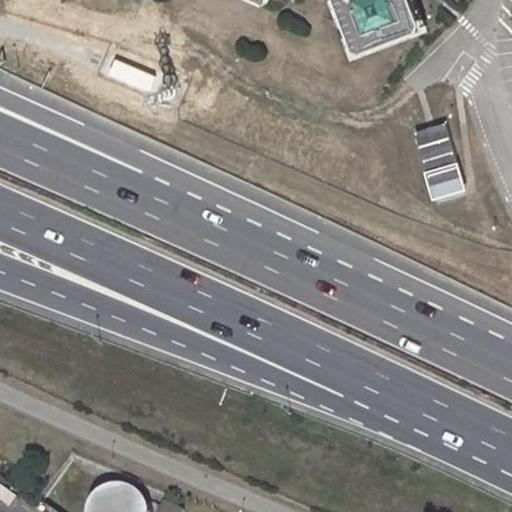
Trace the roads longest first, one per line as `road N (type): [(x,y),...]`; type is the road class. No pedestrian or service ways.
road 1 (motorway): [(511,373),(127,191)]
road 2 (motorway): [(0,214),(365,377)]
road 3 (motorway): [(0,264),(248,365),(365,377)]
road 4 (motorway): [(365,377),(511,449)]
road 5 (motorway): [(127,191),(51,124),(0,100)]
road 6 (motorway): [(127,191),(0,138)]
